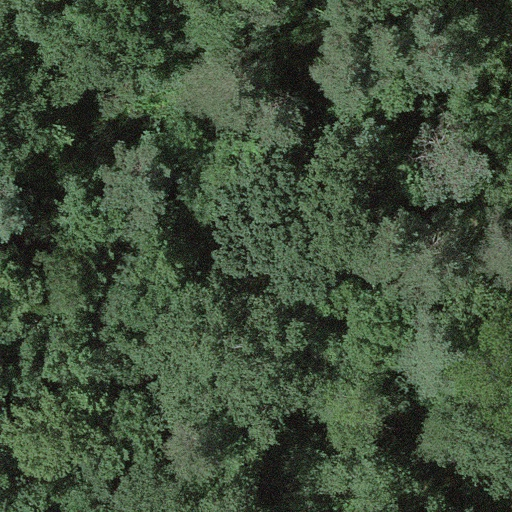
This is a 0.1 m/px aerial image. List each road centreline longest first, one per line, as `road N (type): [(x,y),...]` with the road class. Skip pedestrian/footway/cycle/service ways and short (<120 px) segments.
road 1 (track): [(0,147),(150,89),(369,68),(511,32)]
road 2 (track): [(279,511),(511,442)]
